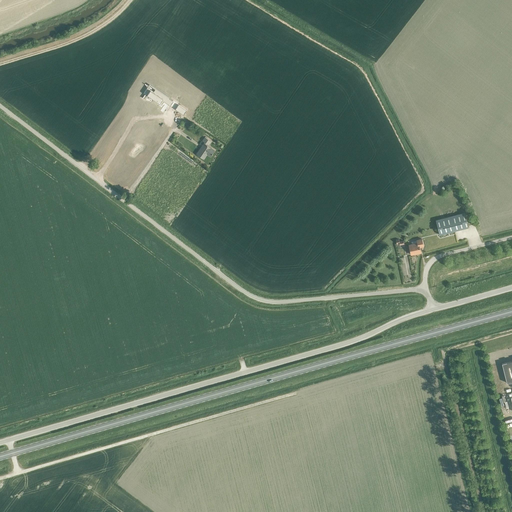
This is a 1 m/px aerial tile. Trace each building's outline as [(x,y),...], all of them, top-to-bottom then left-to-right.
[(150,90),(147,95),(160,103),(162,100),(164,101),(170,106),(173,101),(169,98),(156,89),(154,92),(150,90)] [(178,104),(175,109),(183,115),(187,110),(178,104)] [(208,146),(211,141),(205,137),(202,140),(204,142),(196,154),(203,158),(206,154),(210,156),(214,150),(208,146)] [(436,220),(439,235),(468,227),(464,213),(436,220)] [(423,246),(422,239),(411,241),(412,244),(408,245),(411,254),(421,252),(420,247),(423,246)] [(511,381),(511,360),(502,363),(507,383),(511,381)]
